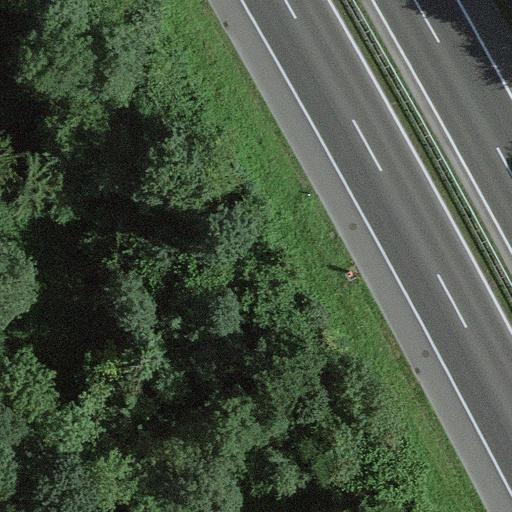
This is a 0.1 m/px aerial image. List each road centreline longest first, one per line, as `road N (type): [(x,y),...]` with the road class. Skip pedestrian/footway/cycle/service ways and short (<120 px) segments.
road 1 (motorway): [(280,0),(511,420)]
road 2 (motorway): [(511,174),(416,0)]
